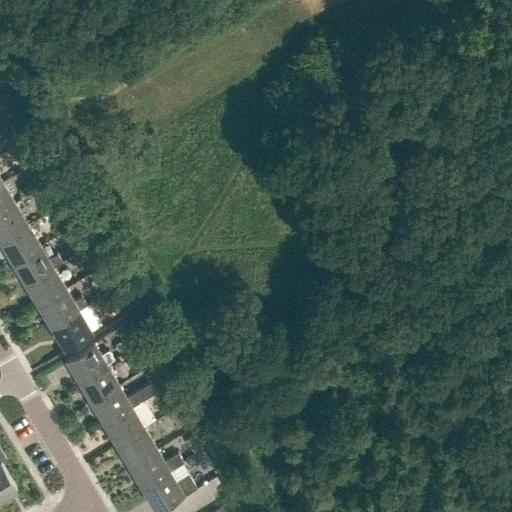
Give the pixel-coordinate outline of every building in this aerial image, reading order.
[(0,104),(0,125),(9,120),(0,104)] [(18,134),(9,120),(0,125),(0,126),(8,140),(18,134)] [(25,146),(15,152),(25,168),(35,162),(25,146)] [(43,176),(35,162),(25,168),(33,182),(43,176)] [(0,211),(17,202),(4,181),(0,182),(0,211)] [(50,188),(40,194),(50,211),(60,205),(50,188)] [(29,223),(17,202),(0,211),(0,235),(2,240),(29,223)] [(68,219),(60,205),(50,211),(59,225),(68,219)] [(42,245),(29,223),(2,240),(15,261),(42,245)] [(76,231),(66,237),(75,253),(85,248),(76,231)] [(42,245),(15,261),(27,282),(54,265),(62,260),(58,252),(49,257),(42,245)] [(93,261),(85,248),(75,253),(83,267),(93,261)] [(67,287),(54,265),(27,282),(40,303),(67,287)] [(100,274),(91,279),(101,296),(110,290),(100,274)] [(67,287),(40,303),(52,324),(79,308),(87,303),(82,295),(74,299),(67,287)] [(119,305),(110,290),(101,296),(109,310),(119,305)] [(79,308),(52,324),(66,346),(93,330),(79,308)] [(128,340),(137,335),(128,319),(119,325),(128,340)] [(67,357),(80,379),(107,363),(107,362),(114,358),(108,349),(102,353),(94,341),(67,357)] [(145,348),(135,353),(143,369),(153,363),(145,348)] [(120,384),(107,363),(80,379),(92,400),(120,384)] [(105,422),(160,388),(154,379),(127,395),(120,384),(92,400),(105,422)] [(170,390),(161,395),(170,412),(180,406),(170,390)] [(145,427),(133,405),(105,422),(118,443),(145,427)] [(188,420),(180,406),(170,412),(179,426),(188,420)] [(158,448),(145,427),(118,443),(130,464),(158,448)] [(196,433),(187,438),(196,454),(205,449),(196,433)] [(0,497),(17,487),(1,460),(6,456),(0,445),(0,497)] [(158,448),(130,464),(143,486),(171,469),(184,461),(178,452),(165,460),(158,448)] [(214,463),(205,449),(196,454),(204,468),(214,463)] [(178,481),(171,469),(143,486),(156,508),(182,492),(184,495),(197,487),(190,475),(178,481)] [(232,511),(247,511),(238,496),(227,502),(232,511)] [(232,511),(227,502),(217,508),(218,511),(232,511)]
